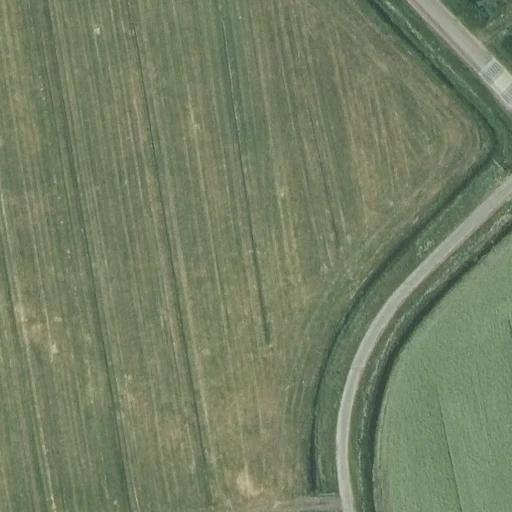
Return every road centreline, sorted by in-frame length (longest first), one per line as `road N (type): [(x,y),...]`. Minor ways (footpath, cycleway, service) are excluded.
road 1 (unclassified): [(352,511),(350,400),(363,355),(511,185)]
road 2 (tertiary): [(511,93),(421,0)]
